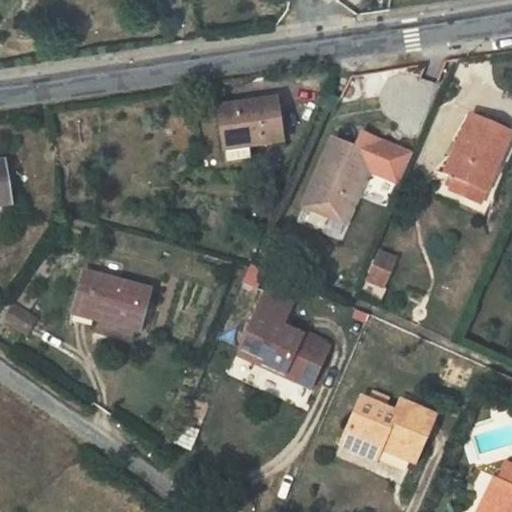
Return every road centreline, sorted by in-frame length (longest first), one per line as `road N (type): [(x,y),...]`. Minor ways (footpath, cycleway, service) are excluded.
road 1 (tertiary): [(0,94),(511,26)]
road 2 (residential): [(201,511),(0,371)]
